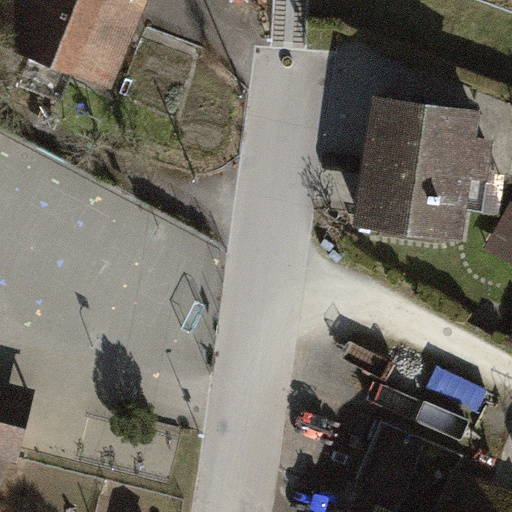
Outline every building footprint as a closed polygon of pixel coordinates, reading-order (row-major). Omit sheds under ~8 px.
[(150,0),(0,0),(0,62),(107,106),(150,0)] [(488,110),(379,97),(363,228),(469,241),(473,211),(503,215),(508,174),(495,172),(499,140),(485,138),(488,110)] [(511,206),(489,245),(511,258),(511,206)] [(29,391),(0,384),(0,463),(12,467),(29,391)] [(0,486),(12,467),(0,463),(0,486)] [(511,511),(511,499),(456,475),(439,511),(511,511)] [(410,511),(381,500),(375,511),(410,511)]
